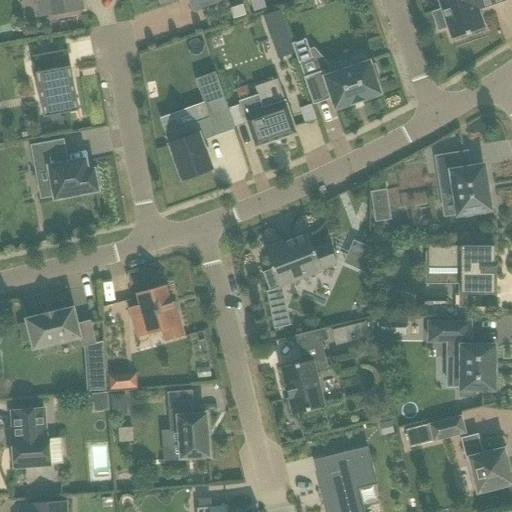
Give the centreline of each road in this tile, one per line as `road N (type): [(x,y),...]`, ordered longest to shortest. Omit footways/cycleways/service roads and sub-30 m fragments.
road 1 (residential): [(437,118),(322,185),(205,228)]
road 2 (residential): [(260,473),(205,228)]
road 3 (residential): [(109,23),(150,244)]
road 4 (residential): [(150,244),(0,284)]
road 5 (residential): [(437,118),(391,0)]
